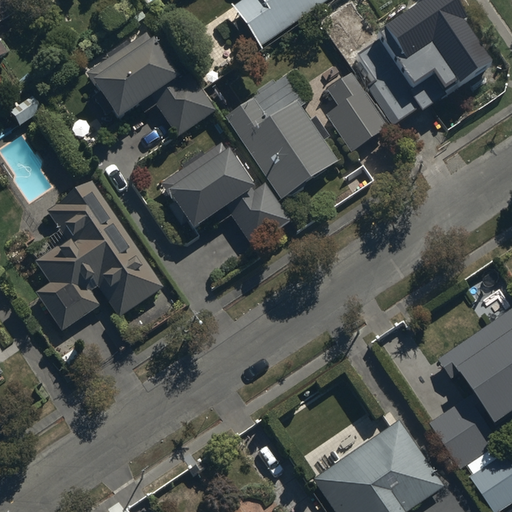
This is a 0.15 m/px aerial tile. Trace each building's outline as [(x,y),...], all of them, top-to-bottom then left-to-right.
[(0,0),(0,86),(3,84),(0,80),(0,61),(7,57),(0,45),(0,27),(13,19),(1,1),(3,0),(0,0)] [(258,48),(326,0),(240,0),(230,7),(258,48)] [(490,68),(444,0),(433,0),(388,31),(391,36),(356,59),(373,84),(367,87),(392,124),(435,95),(439,102),(490,68)] [(180,91),(143,35),(126,46),(124,44),(105,56),(108,61),(83,77),(95,96),(92,98),(105,118),(109,115),(118,128),(154,105),(176,140),(214,115),(193,82),(180,91)] [(335,107),(323,115),(349,154),(386,128),(347,72),(323,89),(335,107)] [(257,96),(224,118),(279,201),(336,163),(322,142),(328,138),(314,117),(307,122),(297,108),(303,104),(284,76),(273,83),(271,80),(254,91),(257,96)] [(39,112),(30,97),(7,113),(16,127),(39,112)] [(249,190),(215,142),(200,153),(197,148),(178,161),(181,165),(155,183),(170,204),(165,207),(177,223),(179,222),(189,236),(225,211),(250,247),(287,221),(260,183),(249,190)] [(161,292),(89,186),(47,215),(63,239),(29,262),(46,287),(33,296),(60,335),(99,308),(90,295),(96,290),(118,322),(161,292)] [(511,429),(511,316),(439,365),(453,386),(458,382),(473,404),(432,430),(486,511),(509,511),(511,511),(511,472),(492,443),(511,429)] [(421,511),(444,496),(397,429),(368,449),(360,438),(330,460),(338,471),(312,489),(327,511),(421,511)]
